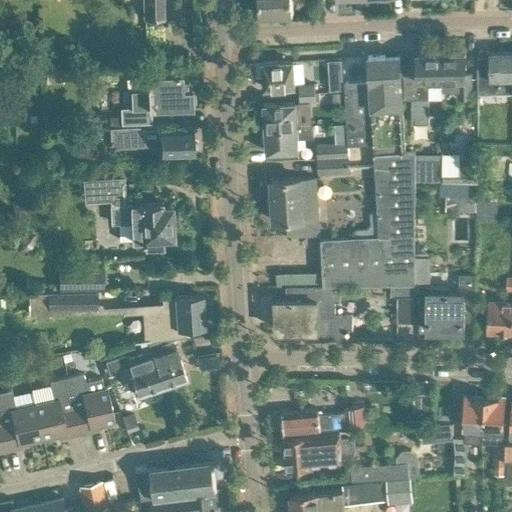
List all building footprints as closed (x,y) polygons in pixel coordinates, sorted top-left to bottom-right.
[(144,0),(145,18),(165,17),(164,0),(144,0)] [(258,0),(260,15),(293,12),(292,0),(258,0)] [(511,76),(511,50),(490,51),(490,72),(485,72),(486,98),(498,98),(498,87),(498,77),(511,76)] [(442,89),(442,77),(441,51),(418,52),(418,72),(401,73),(403,96),(442,95),(442,89)] [(466,73),(466,51),(441,51),(442,77),(442,89),(458,89),(457,97),(470,97),(471,88),(470,73),(466,73)] [(403,96),(401,73),(400,53),(369,55),(370,79),(345,81),(346,101),(349,143),(374,142),(374,154),(407,152),(402,96),(403,96)] [(295,85),(294,59),(263,61),(265,87),(295,85)] [(186,87),(186,71),(148,72),(149,88),(132,89),(132,106),(122,106),(122,123),(151,122),(150,107),(192,105),(192,102),(195,100),(195,92),(191,90),(191,87),(186,87)] [(343,78),(330,79),(330,90),(343,89),(343,78)] [(315,84),(299,85),(300,93),(316,92),(315,84)] [(317,100),(316,92),(300,93),(300,101),(317,100)] [(297,101),(264,103),(265,127),(298,125),(297,101)] [(300,149),(299,137),(314,136),(314,124),(298,125),(265,127),(267,150),(300,149)] [(139,128),(139,125),(111,127),(112,145),(136,145),(136,143),(160,142),(159,139),(161,139),(162,153),(194,151),(194,147),(198,145),(197,139),(193,138),(193,125),(139,128)] [(349,154),(348,141),(317,144),(318,156),(349,154)] [(96,147),(78,147),(78,157),(97,157),(96,147)] [(407,152),(374,154),(379,234),(416,232),(416,221),(415,221),(415,215),(416,215),(416,152),(407,152)] [(350,171),(349,154),(318,156),(319,173),(350,171)] [(511,171),(503,171),(503,182),(511,182),(511,171)] [(171,205),(161,205),(152,206),(152,201),(127,202),(126,175),(85,178),(86,201),(112,200),(111,203),(113,221),(119,220),(120,239),(134,238),(134,239),(145,238),(146,249),(163,248),(162,236),(173,236),(171,205)] [(315,175),(311,175),(273,178),(275,220),(288,219),(289,233),(314,232),(319,227),(315,175)] [(473,182),(441,181),(441,193),(473,194),(473,182)] [(416,282),(416,279),(416,255),(416,232),(379,234),(322,237),(324,284),(416,282)] [(430,255),(416,255),(416,279),(430,279),(430,255)] [(104,267),(60,267),(60,289),(104,288),(104,267)] [(461,272),(461,290),(449,290),(449,285),(429,285),(428,328),(463,328),(463,318),(475,318),(476,289),(476,272),(461,272)] [(276,298),(277,325),(281,328),(319,329),(318,337),(349,338),(349,328),(353,328),(353,312),(335,312),(335,300),(340,300),(340,284),(287,284),(286,298),(276,298)] [(98,307),(98,290),(29,290),(29,315),(50,315),(50,307),(98,307)] [(205,326),(203,293),(162,296),(162,308),(147,309),(149,341),(188,336),(187,327),(205,326)] [(397,295),(397,321),(415,321),(415,295),(397,295)] [(511,330),(511,301),(489,301),(487,330),(511,330)] [(175,341),(151,349),(164,386),(187,378),(175,341)] [(164,386),(151,349),(126,358),(125,354),(105,360),(109,371),(128,365),(138,394),(164,386)] [(70,351),(63,353),(64,360),(72,358),(70,351)] [(219,352),(197,354),(198,369),(220,366),(219,352)] [(83,372),(66,375),(79,433),(92,430),(91,426),(115,420),(107,386),(88,390),(83,372)] [(79,433),(66,375),(50,379),(54,398),(35,402),(42,436),(66,431),(67,436),(79,433)] [(42,436),(35,402),(33,402),(31,392),(13,396),(12,388),(0,390),(0,415),(7,449),(20,446),(19,442),(42,436)] [(483,430),(485,396),(465,394),(462,441),(483,442),(483,430)] [(506,397),(485,396),(483,430),(494,430),(494,441),(496,441),(495,455),(506,455),(507,436),(504,436),(506,397)] [(318,407),(283,410),(284,431),(367,425),(365,403),(346,405),(347,410),(319,412),(318,407)] [(451,417),(452,405),(440,405),(440,416),(451,417)] [(452,421),(421,424),(422,441),(453,437),(452,421)] [(340,432),(285,438),(288,468),(311,466),(311,463),(343,460),(343,456),(350,455),(356,449),(355,441),(348,436),(341,437),(340,432)] [(352,468),(352,479),(420,474),(418,454),(412,449),(402,449),(397,455),(397,461),(360,463),(352,468)] [(142,497),(150,496),(216,488),(213,459),(135,468),(142,497)] [(411,477),(387,479),(388,502),(413,500),(411,477)] [(103,480),(81,485),(87,511),(109,505),(103,480)] [(346,511),(346,505),(346,502),(386,499),(384,480),(343,483),(344,487),(290,493),(292,511),(346,511)] [(219,511),(216,488),(150,496),(151,511),(219,511)] [(66,511),(63,497),(14,508),(14,511),(66,511)]
